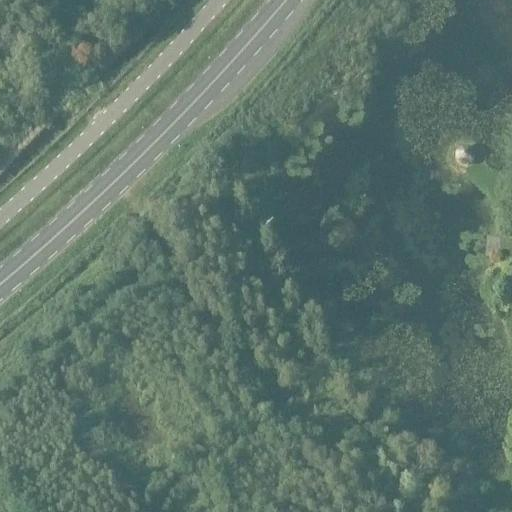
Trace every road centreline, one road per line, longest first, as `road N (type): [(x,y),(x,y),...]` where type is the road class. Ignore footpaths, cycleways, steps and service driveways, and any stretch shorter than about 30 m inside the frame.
road 1 (primary): [(0,284),(188,107),(286,0)]
road 2 (unclassified): [(0,218),(220,0)]
